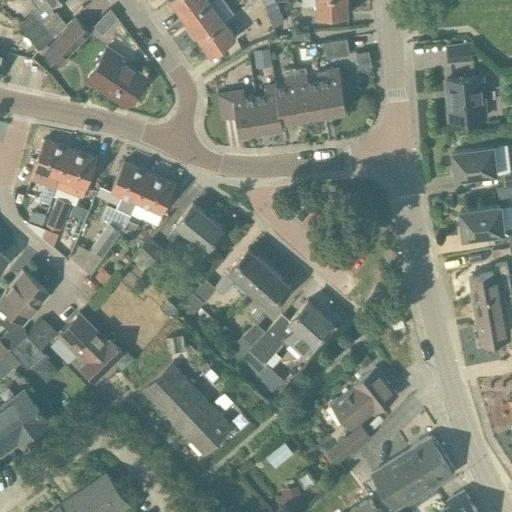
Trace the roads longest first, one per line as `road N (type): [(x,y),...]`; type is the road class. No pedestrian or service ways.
road 1 (residential): [(503,511),(449,387),(400,153)]
road 2 (residential): [(85,286),(2,192),(19,105)]
road 3 (residential): [(167,511),(143,479),(113,461),(74,461),(0,508)]
road 4 (residential): [(355,289),(207,162)]
road 5 (residential): [(400,153),(318,168),(207,162)]
road 6 (residential): [(173,145),(185,89),(121,0)]
road 7 (residential): [(173,145),(19,105)]
road 8 (residential): [(400,153),(391,0)]
